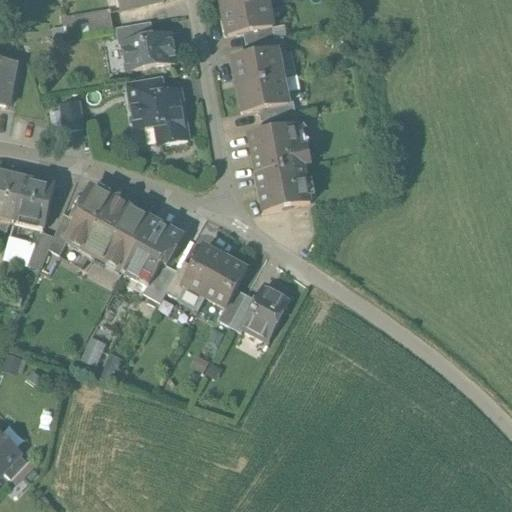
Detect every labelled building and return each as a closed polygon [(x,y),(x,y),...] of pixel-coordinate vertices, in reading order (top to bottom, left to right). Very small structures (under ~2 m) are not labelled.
[(116,0),(120,13),(145,7),(143,0),(116,0)] [(217,0),(218,1),(216,1),(218,11),(220,10),(220,13),(266,5),(264,0),(217,0)] [(266,5),(220,13),(221,16),(219,16),(221,26),(223,26),(225,39),(244,36),(271,31),(266,5)] [(149,26),(115,32),(117,49),(123,48),(123,46),(152,41),(149,26)] [(271,31),(244,36),(246,48),(273,43),(271,31)] [(152,41),(123,46),(123,48),(128,74),(174,66),(170,38),(152,41)] [(273,43),(246,48),(248,60),(275,54),(273,43)] [(248,60),(230,64),(234,79),(231,79),(233,88),(235,88),(236,90),(281,82),(275,54),(248,60)] [(16,67),(0,64),(0,110),(7,112),(16,67)] [(160,81),(129,86),(131,101),(163,96),(160,81)] [(281,82),(236,90),(237,94),(235,95),(237,104),(239,104),(241,117),(260,114),(286,109),(286,108),(281,82)] [(163,96),(131,101),(136,133),(157,130),(160,147),(187,143),(179,93),(163,96)] [(83,102),(60,108),(67,135),(90,130),(83,102)] [(286,109),(260,114),(262,125),(274,123),(295,119),(293,106),(286,108),(286,109)] [(295,119),(274,123),(276,134),(294,131),(294,133),(302,131),(299,118),(295,119)] [(276,134),(248,140),(256,178),(302,169),(309,168),(306,150),(298,152),(294,133),(294,131),(276,134)] [(302,169),(256,178),(263,216),(310,207),(302,169)] [(26,182),(0,176),(0,219),(14,223),(26,182)] [(54,188),(26,182),(14,223),(45,230),(54,188)] [(112,203),(90,191),(76,217),(79,218),(76,225),(66,244),(67,245),(122,275),(150,224),(129,212),(127,207),(119,202),(112,203)] [(54,239),(48,253),(59,259),(67,245),(66,244),(76,225),(63,218),(54,239)] [(150,224),(122,275),(139,284),(142,278),(151,282),(152,283),(161,267),(166,270),(182,241),(150,224)] [(54,239),(41,234),(36,246),(28,267),(40,272),(48,253),(54,239)] [(28,267),(36,246),(10,238),(3,260),(28,267)] [(225,262),(204,251),(193,270),(183,289),(184,289),(204,300),(225,262)] [(246,274),(225,262),(204,300),(224,311),(225,312),(236,292),(246,274)] [(177,275),(166,296),(177,302),(184,289),(183,289),(193,270),(183,264),(177,275)] [(161,267),(152,283),(151,282),(143,297),(160,307),(166,296),(177,275),(166,270),(161,267)] [(204,300),(184,289),(177,302),(197,313),(204,300)] [(257,304),(242,331),(244,332),(267,344),(289,303),(265,290),(257,304)] [(246,298),(236,292),(225,312),(224,311),(217,324),(229,331),(246,298)] [(246,298),(229,331),(240,337),(244,332),(242,331),(257,304),(246,298)] [(98,367),(110,341),(95,334),(83,361),(98,367)] [(0,441),(0,477),(1,476),(18,459),(0,441)] [(18,459),(1,476),(10,484),(26,467),(18,459)]
